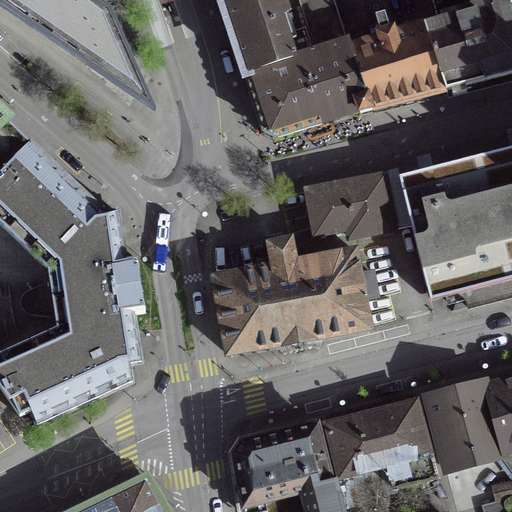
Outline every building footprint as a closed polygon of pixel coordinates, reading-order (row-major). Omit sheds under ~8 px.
[(0,0),(0,9),(154,115),(109,15),(90,0),(0,0)] [(347,45),(346,45),(331,0),(218,0),(226,25),(244,78),(247,86),(262,134),(274,140),(322,127),(364,115),(370,113),(396,107),(444,95),(511,77),(511,24),(505,0),(436,0),(438,7),(441,18),(422,23),(420,24),(392,33),(391,31),(388,32),(383,17),(373,20),(378,35),(375,36),(375,38),(348,46),(347,45)] [(30,146),(28,147),(20,139),(3,122),(0,125),(0,227),(46,272),(47,275),(45,275),(46,286),(24,296),(20,301),(20,307),(22,313),(27,317),(51,320),(53,330),(55,330),(56,331),(0,356),(0,393),(18,419),(30,414),(36,428),(131,385),(128,367),(140,365),(133,318),(144,316),(139,283),(135,261),(124,263),(117,215),(104,217),(36,149),(30,146)] [(511,151),(399,180),(398,181),(402,195),(410,229),(429,303),(447,298),(449,306),(464,303),(466,309),(511,297),(511,151)] [(402,195),(398,181),(399,180),(396,172),(383,176),(384,182),(380,179),(336,187),(309,193),(306,197),(313,235),(317,238),(346,232),(348,241),(410,229),(402,195)] [(283,244),(278,245),(267,247),(271,269),(239,275),(211,280),(226,357),(297,344),(369,331),(363,302),(376,300),(371,276),(358,278),(354,253),(293,265),(289,243),(283,244)] [(511,381),(484,391),(503,465),(511,476),(511,381)] [(497,448),(499,459),(503,465),(484,391),(483,386),(426,400),(445,473),(475,465),(474,463),(479,462),(477,453),(497,448)] [(393,492),(436,481),(415,403),(324,426),(337,480),(387,469),(393,492)] [(336,483),(330,485),(316,428),(241,446),(234,458),(242,511),(343,511),(336,483)] [(161,511),(147,482),(83,511),(161,511)] [(481,511),(508,511),(506,501),(511,499),(511,483),(491,490),(495,504),(480,508),(481,511)]
